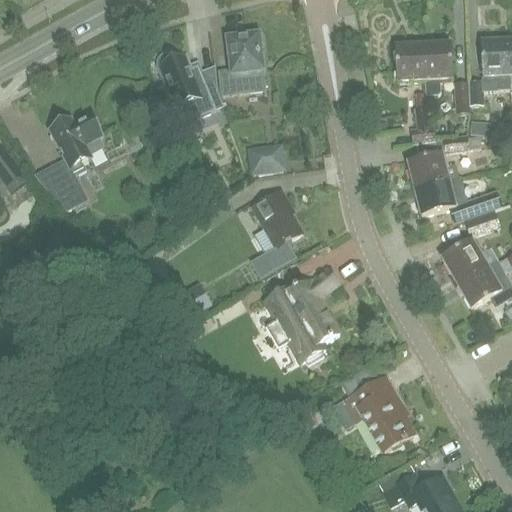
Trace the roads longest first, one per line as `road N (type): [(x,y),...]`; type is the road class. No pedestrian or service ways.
road 1 (residential): [(446,387),(357,212),(317,0)]
road 2 (tertiary): [(0,69),(129,0)]
road 3 (residential): [(511,500),(446,387)]
